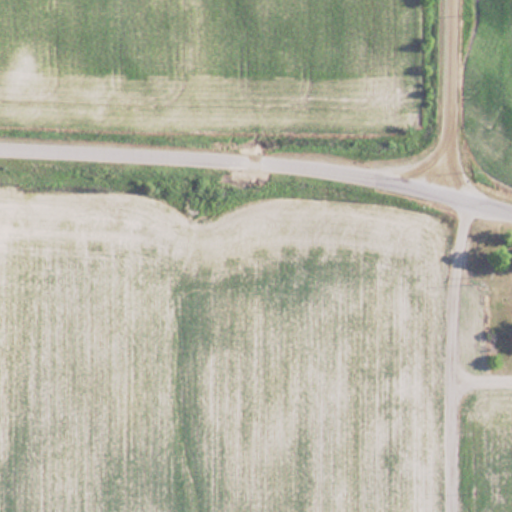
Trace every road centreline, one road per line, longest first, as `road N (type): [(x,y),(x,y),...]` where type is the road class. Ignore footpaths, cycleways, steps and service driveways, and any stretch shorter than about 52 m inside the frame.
road 1 (residential): [(0,154),(328,171),(440,198)]
road 2 (residential): [(450,201),(453,0)]
